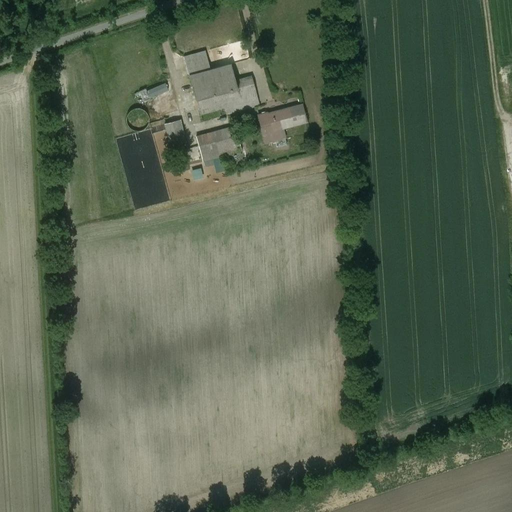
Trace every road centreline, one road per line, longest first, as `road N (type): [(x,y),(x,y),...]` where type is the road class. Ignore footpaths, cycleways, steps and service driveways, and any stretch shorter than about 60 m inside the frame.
road 1 (unclassified): [(0,64),(190,0)]
road 2 (track): [(484,0),(499,113),(511,120)]
